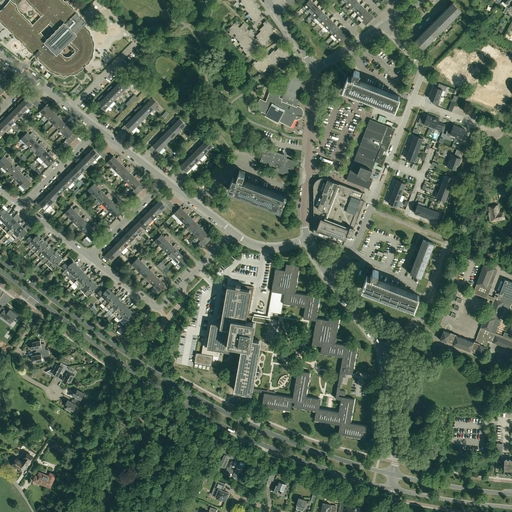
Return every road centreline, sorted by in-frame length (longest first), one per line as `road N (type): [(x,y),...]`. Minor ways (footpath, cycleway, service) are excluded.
road 1 (primary): [(393,474),(273,434),(193,394),(0,259)]
road 2 (primary): [(30,295),(221,425),(390,488)]
road 3 (unclassified): [(308,238),(312,68)]
road 4 (residential): [(381,349),(419,319),(447,241)]
road 5 (unclassified): [(393,474),(381,349)]
road 6 (primary): [(390,488),(511,507)]
road 7 (residential): [(53,393),(18,371),(17,351),(37,312),(25,302)]
road 8 (primary): [(511,495),(393,474)]
